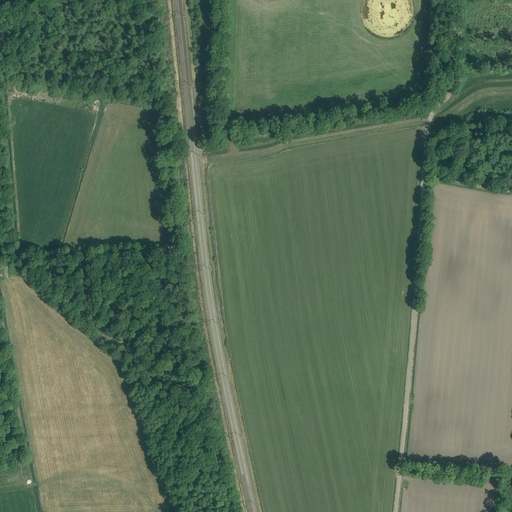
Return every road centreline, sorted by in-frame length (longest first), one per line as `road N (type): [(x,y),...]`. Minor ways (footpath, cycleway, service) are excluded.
road 1 (unclassified): [(454,0),(451,89),(427,128),(395,511)]
road 2 (track): [(433,111),(422,102),(200,141)]
road 3 (track): [(214,138),(221,0)]
